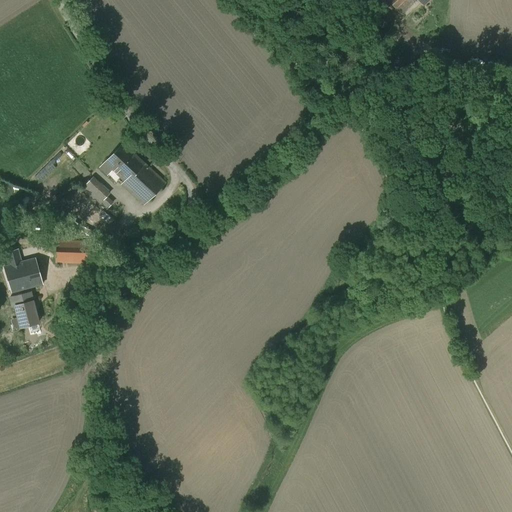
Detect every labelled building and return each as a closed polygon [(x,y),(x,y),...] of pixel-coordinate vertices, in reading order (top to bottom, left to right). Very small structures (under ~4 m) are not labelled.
[(350,0),(360,8),(367,0),(350,0)] [(414,0),(387,0),(387,1),(401,15),(416,2),(414,0)] [(390,28),(391,24),(390,20),(388,16),(384,14),(380,14),(377,14),(373,17),(371,20),(370,24),(371,28),(374,31),(377,33),(381,34),(385,33),(388,31),(390,28)] [(144,164),(122,144),(105,162),(125,181),(126,182),(144,164)] [(144,164),(126,182),(125,181),(123,184),(123,183),(122,184),(123,185),(142,203),(142,204),(143,204),(144,204),(144,203),(164,183),(164,184),(165,183),(164,182),(144,163),(144,164)] [(106,197),(89,180),(83,187),(100,203),(106,197)] [(92,242),(56,241),(56,262),(91,263),(92,242)] [(17,249),(6,252),(9,266),(21,262),(17,249)] [(9,266),(4,267),(11,291),(11,292),(29,287),(43,284),(35,259),(21,262),(9,266)] [(29,287),(11,292),(11,291),(8,292),(13,307),(15,306),(14,305),(32,300),(29,287)] [(32,300),(14,305),(15,306),(20,328),(30,325),(38,323),(35,313),(32,301),(32,300)]
